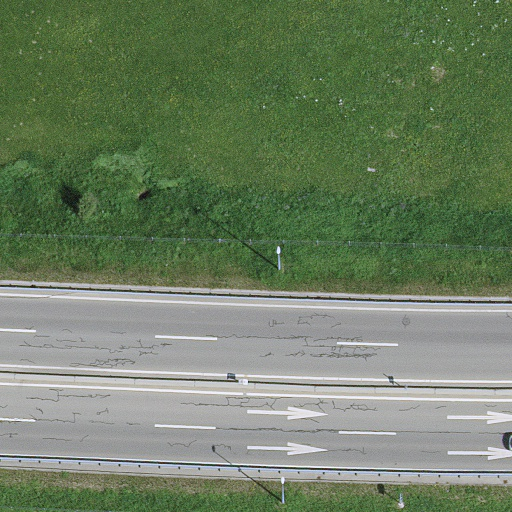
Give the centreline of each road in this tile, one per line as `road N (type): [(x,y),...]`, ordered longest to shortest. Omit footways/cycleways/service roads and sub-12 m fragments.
road 1 (motorway): [(511,345),(0,329)]
road 2 (motorway): [(0,419),(511,433)]
